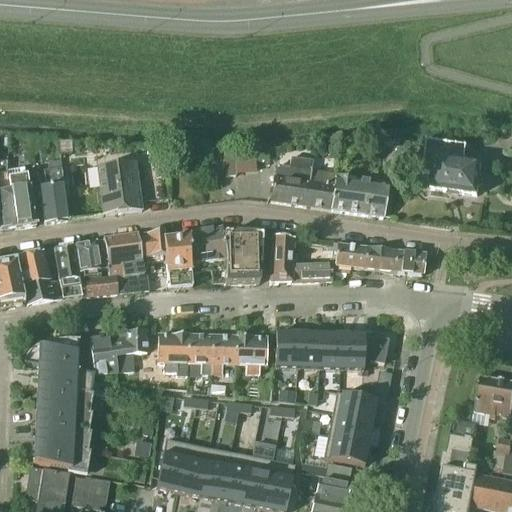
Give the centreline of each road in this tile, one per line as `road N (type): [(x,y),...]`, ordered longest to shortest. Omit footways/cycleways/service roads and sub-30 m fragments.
road 1 (residential): [(0,247),(120,225),(259,214),(511,252)]
road 2 (residential): [(2,329),(166,306),(435,298)]
road 3 (tertiary): [(334,9),(222,18),(0,5)]
road 4 (residential): [(435,298),(394,511)]
